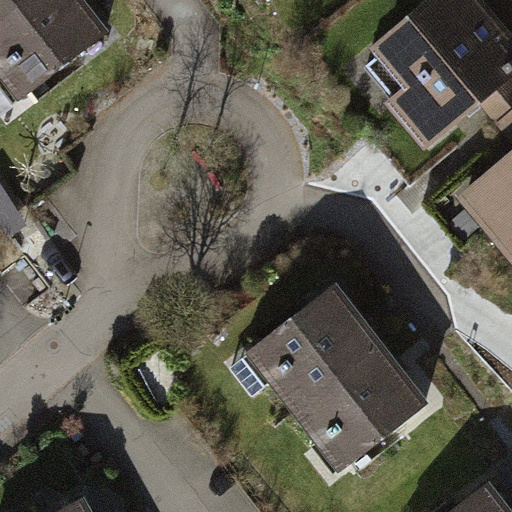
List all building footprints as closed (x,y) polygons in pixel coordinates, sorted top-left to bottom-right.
[(70,0),(59,0),(0,41),(0,120),(9,133),(113,61),(70,0)] [(0,0),(0,41),(59,0),(0,0)] [(511,131),(511,67),(461,0),(457,0),(358,74),(429,168),(491,122),(503,138),(511,131)] [(511,131),(503,138),(511,149),(511,175),(459,215),(511,285),(511,131)] [(292,445),(378,379),(333,321),(247,386),(292,445)] [(378,379),(292,445),(338,505),(424,439),(378,379)] [(504,511),(494,500),(479,511),(504,511)]
